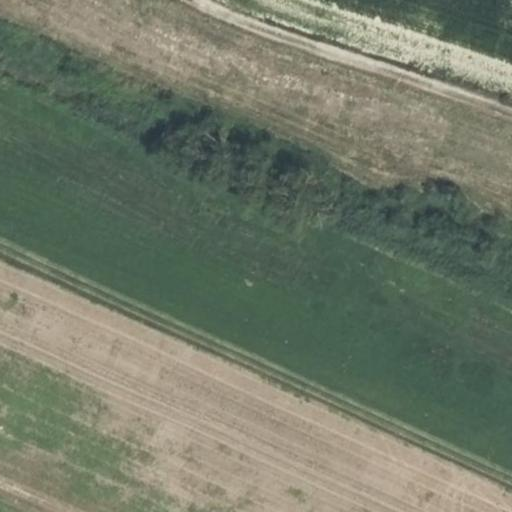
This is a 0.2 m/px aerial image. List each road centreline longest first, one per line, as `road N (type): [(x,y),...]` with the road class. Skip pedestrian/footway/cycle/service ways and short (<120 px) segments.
road 1 (track): [(0,243),(511,475)]
road 2 (track): [(511,115),(198,0)]
